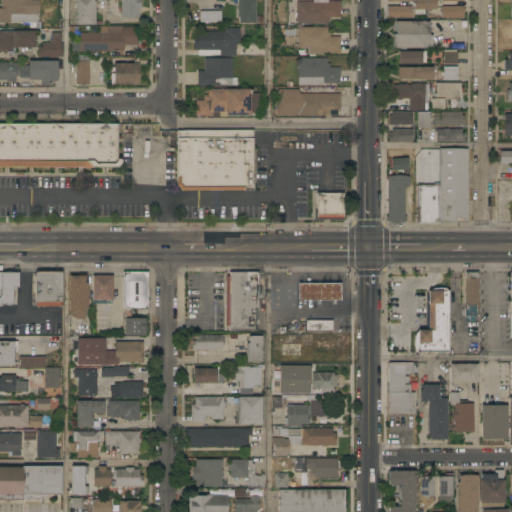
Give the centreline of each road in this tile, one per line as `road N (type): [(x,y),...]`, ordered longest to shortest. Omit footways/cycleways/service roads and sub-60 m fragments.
road 1 (residential): [(167,511),(168,250)]
road 2 (residential): [(488,250),(484,0)]
road 3 (tertiary): [(371,250),(370,0)]
road 4 (tertiary): [(369,511),(370,325)]
road 5 (residential): [(0,107),(162,103)]
road 6 (residential): [(370,458),(511,458)]
road 7 (secondary): [(168,250),(28,249)]
